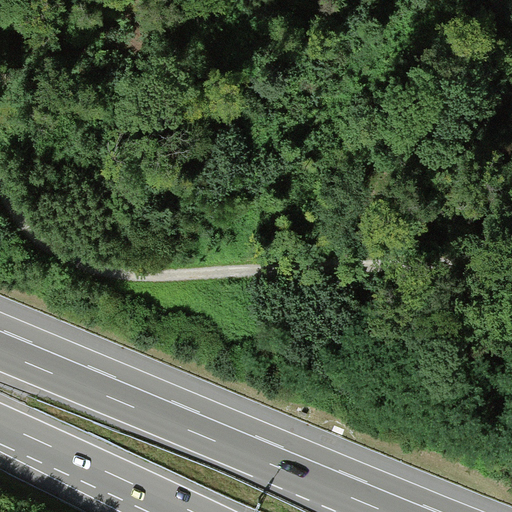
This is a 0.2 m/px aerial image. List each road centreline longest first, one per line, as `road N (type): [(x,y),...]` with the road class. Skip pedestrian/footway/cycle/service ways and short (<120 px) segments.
road 1 (track): [(511,265),(90,271),(32,238),(0,180)]
road 2 (motorway): [(387,511),(0,351)]
road 3 (motorway): [(0,422),(193,511)]
